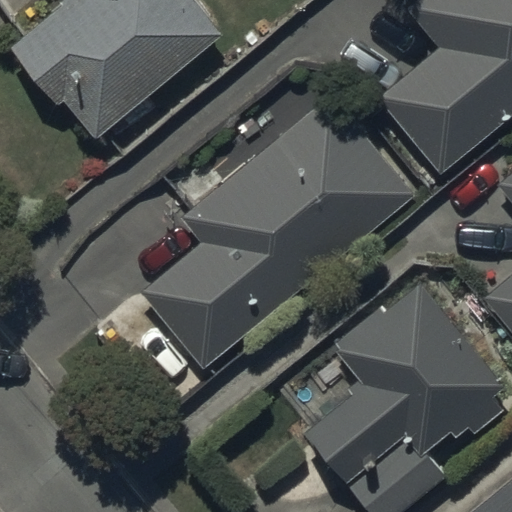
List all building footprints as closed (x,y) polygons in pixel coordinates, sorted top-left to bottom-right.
[(216,12),(205,0),(36,0),(5,27),(53,83),(58,79),(91,118),(216,12)] [(511,93),(511,0),(409,0),(436,32),(375,82),(436,157),(511,93)] [(409,180),(325,78),(176,199),(199,226),(140,274),(202,348),(409,180)] [(511,152),(494,167),(511,189),(511,254),(481,280),(511,317),(511,152)] [(498,365),(414,262),(381,289),(379,285),(330,325),(357,359),(343,371),(346,374),(299,413),(380,511),(441,461),(418,433),(446,410),(454,418),(465,408),(473,418),(503,393),(487,374),(498,365)] [(511,511),(511,454),(444,511),(511,511)]
